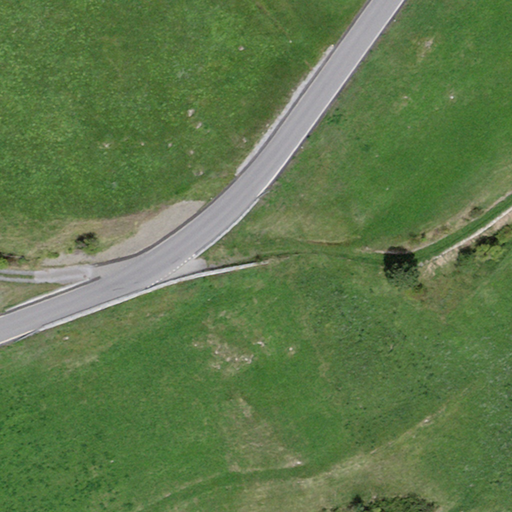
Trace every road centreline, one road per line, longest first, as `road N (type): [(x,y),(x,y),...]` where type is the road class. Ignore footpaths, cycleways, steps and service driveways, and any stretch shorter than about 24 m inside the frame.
road 1 (track): [(511,200),(409,259),(316,246),(152,269),(0,272)]
road 2 (tertiary): [(0,331),(105,291),(182,247),(254,183),(391,0)]
